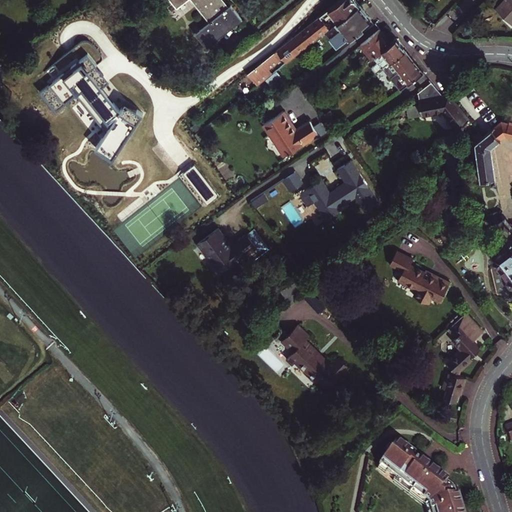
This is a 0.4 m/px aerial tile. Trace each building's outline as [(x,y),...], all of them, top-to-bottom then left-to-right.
[(169,0),(176,8),(185,0),(193,0),(209,20),(195,32),(207,47),(242,19),(231,4),(227,6),(222,0),(169,0)] [(355,0),(339,0),(257,65),(263,73),(282,57),(286,61),(297,52),(325,31),(359,4),(355,0)] [(511,0),(503,0),(511,9),(511,0)] [(359,4),(325,31),(328,34),(331,32),(340,43),(362,26),(360,23),(368,17),(359,4)] [(370,58),(373,56),(390,43),(379,28),(359,44),(370,58)] [(390,43),(373,56),(377,61),(369,67),(373,73),(382,66),(404,49),(396,38),(390,43)] [(404,49),(382,66),(389,75),(391,73),(411,57),(404,49)] [(247,73),(256,85),(286,61),(282,57),(263,73),(257,65),(247,73)] [(423,71),(411,57),(391,73),(392,74),(390,77),(400,90),(423,71)] [(441,110),(456,129),(468,120),(449,95),(442,96),(431,81),(416,90),(418,112),(441,110)] [(295,129),(282,110),(263,123),(283,154),(317,132),(308,119),(295,129)] [(146,188),(196,156),(182,134),(156,151),(134,117),(99,140),(110,156),(121,149),(146,188)] [(491,147),(505,135),(511,136),(511,123),(503,122),(477,142),(485,184),(497,182),(491,147)] [(307,204),(314,200),(326,218),(341,208),(339,206),(369,186),(360,171),(329,191),(321,177),(299,192),(307,204)] [(487,190),(472,193),(477,216),(503,210),(499,188),(487,190)] [(511,226),(505,217),(493,225),(506,243),(492,254),(493,256),(493,259),(497,264),(500,265),(508,275),(508,278),(511,283),(511,282),(511,226)] [(230,243),(217,225),(197,240),(217,268),(235,255),(237,259),(256,245),(246,231),(230,243)] [(399,287),(420,297),(417,303),(430,309),(433,303),(443,307),(452,287),(437,280),(436,282),(426,277),(412,271),(415,266),(397,258),(391,271),(398,274),(397,276),(403,279),(399,287)] [(468,358),(478,350),(471,341),(482,332),(465,313),(448,327),(455,335),(453,337),(450,339),(459,349),(444,361),(445,362),(443,363),(447,368),(449,367),(451,369),(449,373),(446,372),(444,380),(441,388),(444,389),(440,399),(452,403),(455,393),(457,394),(463,378),(456,376),(458,371),(470,360),(468,358)] [(341,354),(334,361),(328,355),(326,357),(317,348),(319,347),(308,336),(312,333),(299,321),(283,338),(289,345),(292,342),(296,347),(288,355),(294,361),(296,360),(298,358),(307,368),(306,369),(318,380),(323,375),(331,383),(343,371),(350,363),(341,354)] [(448,327),(446,329),(453,337),(455,335),(448,327)] [(328,355),(319,347),(317,348),(326,357),(328,355)] [(298,358),(296,360),(306,369),(307,368),(298,358)] [(350,363),(343,371),(346,373),(353,365),(350,363)] [(418,459),(396,442),(377,465),(386,473),(399,483),(426,505),(427,505),(428,511),(459,511),(458,505),(455,496),(451,497),(449,489),(443,484),(446,481),(418,459)] [(453,487),(446,481),(443,484),(449,489),(451,497),(455,496),(453,487)]
